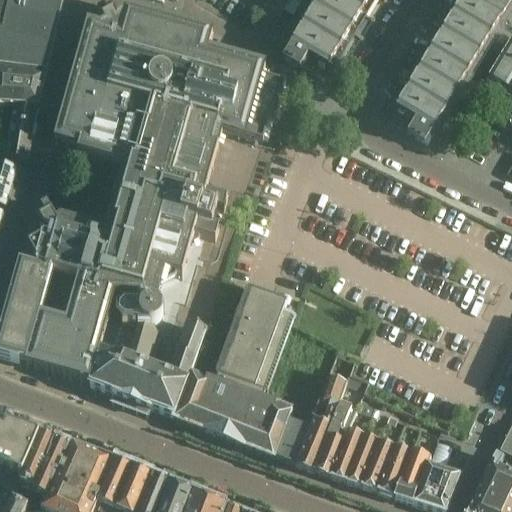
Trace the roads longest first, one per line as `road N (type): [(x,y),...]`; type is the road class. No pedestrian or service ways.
road 1 (residential): [(511,210),(368,137),(354,115),(361,87),(415,0)]
road 2 (unclassified): [(289,503),(0,395)]
road 3 (unclassified): [(82,0),(0,294)]
road 4 (residential): [(113,0),(250,47)]
road 5 (residential): [(461,511),(511,396)]
